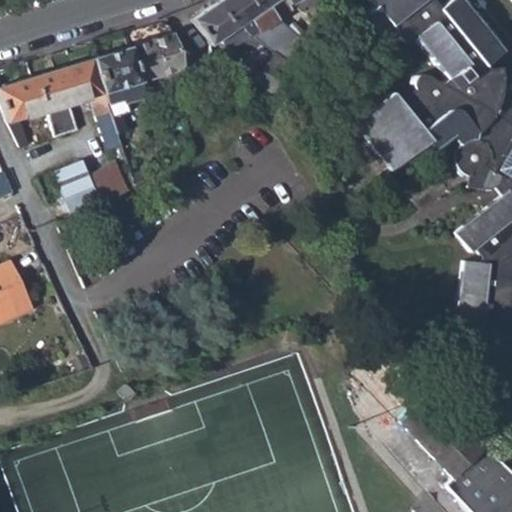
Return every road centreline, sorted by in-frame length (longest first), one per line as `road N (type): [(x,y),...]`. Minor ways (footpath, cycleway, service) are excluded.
road 1 (residential): [(0,123),(113,375),(0,415)]
road 2 (residential): [(0,37),(118,0)]
